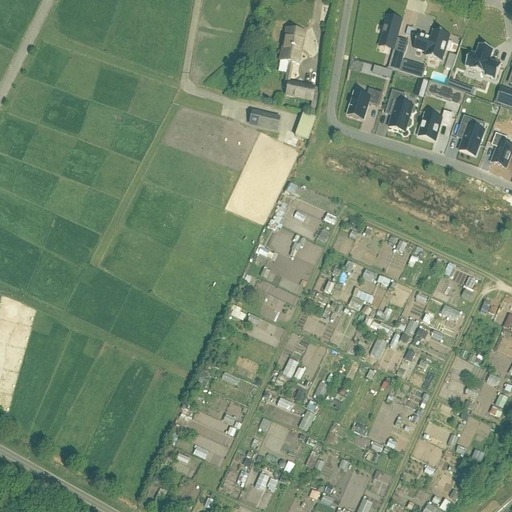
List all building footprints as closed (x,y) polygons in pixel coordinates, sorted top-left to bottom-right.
[(388,19),(381,44),(396,48),(403,23),(388,19)] [(298,66),(304,34),(286,30),(280,62),(298,66)] [(449,42),(451,37),(433,32),(431,40),(419,36),(414,50),(426,54),(425,58),(443,63),(447,51),(450,52),(453,44),(449,42)] [(471,55),(466,69),(485,76),(484,78),(496,82),(501,68),(490,64),(494,52),(488,50),(489,48),(483,46),(482,48),(480,47),(477,57),(471,55)] [(388,70),(400,73),(405,55),(394,52),(395,51),(394,51),(389,70),(388,70)] [(415,65),(411,77),(423,80),(426,69),(415,65)] [(384,70),(382,77),(391,80),(393,73),(384,70)] [(420,81),(418,88),(426,90),(428,84),(420,81)] [(430,83),(428,89),(439,93),(437,98),(451,103),(455,91),(430,83)] [(314,89),(288,84),(286,97),(312,102),(314,89)] [(511,93),(501,89),(496,104),(510,109),(511,103),(511,93)] [(355,94),(349,117),(364,122),(369,104),(379,107),(383,94),(369,90),(367,98),(355,94)] [(393,118),(389,129),(406,134),(414,108),(404,104),(406,97),(393,92),(386,116),(387,116),(387,114),(392,115),(391,117),(393,118)] [(302,138),(309,114),(298,111),(291,135),(302,138)] [(277,130),(280,118),(252,112),(249,124),(277,130)] [(426,115),(419,138),(436,143),(441,125),(450,128),(453,116),(445,114),(443,120),(426,115)] [(476,129),(478,123),(465,118),(457,139),(458,140),(459,137),(463,139),(462,141),(464,141),(460,152),(476,158),(486,132),(476,129)] [(511,148),(505,145),(507,140),(497,136),(492,147),(498,150),(492,164),(507,170),(511,156),(511,148)] [(326,208),(329,201),(319,197),(316,204),(326,208)] [(323,211),(320,218),(329,224),(333,216),(323,211)] [(317,241),(325,245),(327,239),(320,235),(317,241)] [(440,273),(447,275),(450,264),(443,262),(440,273)] [(363,293),(363,292),(351,288),(345,305),(357,309),(360,300),(368,302),(371,295),(363,293)] [(472,294),(464,291),(461,298),(469,302),(472,294)] [(313,292),(311,298),(320,302),(322,296),(313,292)] [(480,299),(477,307),(483,309),(486,300),(480,299)] [(320,311),(327,313),(330,303),(324,301),(320,311)] [(496,303),(491,320),(500,323),(506,307),(496,303)] [(229,307),(226,314),(239,319),(242,312),(229,307)] [(368,321),(366,325),(386,334),(388,330),(368,321)] [(410,333),(412,324),(407,323),(406,325),(396,322),(394,327),(410,333)] [(419,331),(416,338),(425,342),(428,335),(419,331)] [(476,364),(479,357),(467,351),(463,359),(476,364)] [(280,373),(287,376),(293,361),(286,358),(280,373)] [(416,371),(424,372),(425,363),(416,362),(416,371)] [(509,375),(511,370),(511,364),(508,363),(503,372),(509,375)] [(366,368),(363,376),(368,378),(372,370),(366,368)] [(492,405),(498,408),(504,394),(498,391),(492,405)] [(323,394),(322,400),(330,403),(332,397),(323,394)] [(457,409),(453,418),(450,425),(458,428),(464,412),(457,409)] [(465,417),(460,427),(469,432),(467,436),(478,441),(488,422),(476,416),(474,422),(465,417)] [(207,458),(209,448),(196,446),(194,455),(207,458)] [(472,453),(479,456),(481,450),(474,447),(472,453)] [(299,468),(307,471),(314,452),(306,449),(299,468)] [(374,456),(371,464),(375,466),(379,458),(374,456)] [(280,470),(287,472),(290,461),(283,459),(280,470)] [(330,475),(326,486),(349,495),(353,483),(330,475)] [(166,485),(163,494),(169,496),(172,487),(166,485)] [(446,496),(453,498),(455,489),(448,487),(446,496)] [(435,507),(444,511),(450,503),(441,497),(435,507)] [(441,511),(443,510),(423,501),(418,511),(441,511)]
